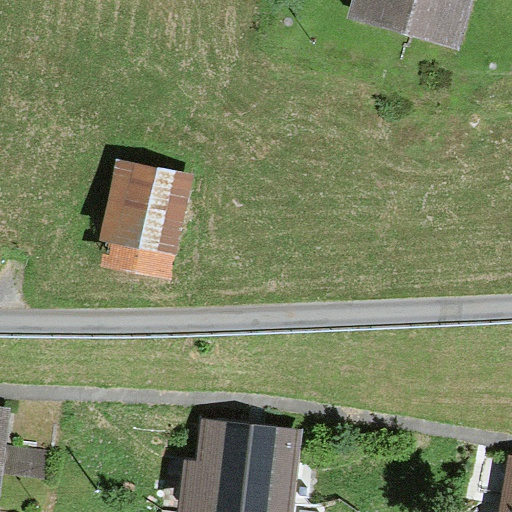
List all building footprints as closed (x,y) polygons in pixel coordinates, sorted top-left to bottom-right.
[(471,0),(353,0),(345,29),(455,60),(471,0)] [(105,240),(100,266),(169,280),(192,169),(115,153),(98,239),(105,240)] [(51,455),(6,448),(11,415),(0,413),(0,491),(2,479),(46,485),(51,455)] [(293,511),(303,431),(198,418),(193,459),(181,458),(174,511),(293,511)] [(511,511),(511,463),(502,462),(494,511),(511,511)]
